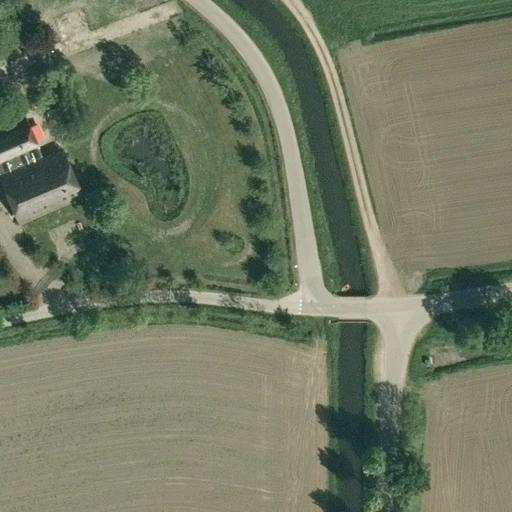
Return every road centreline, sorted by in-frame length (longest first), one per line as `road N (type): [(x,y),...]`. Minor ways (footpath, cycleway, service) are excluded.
road 1 (unclassified): [(315,309),(289,150),(265,80),(219,21),(190,0)]
road 2 (track): [(285,0),(312,34),(335,96),(386,312)]
road 3 (unclassified): [(315,309),(135,299),(0,324)]
road 4 (unclassified): [(383,511),(397,311)]
